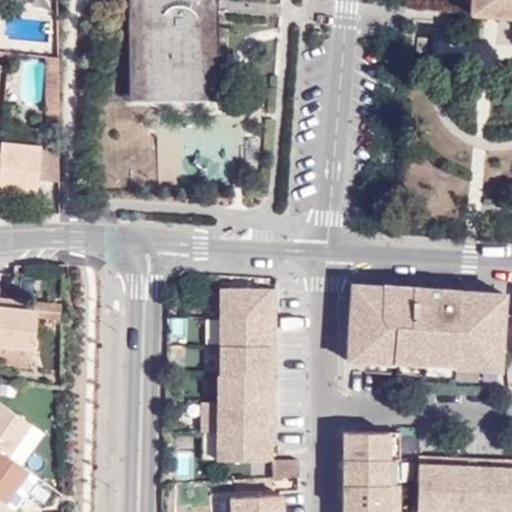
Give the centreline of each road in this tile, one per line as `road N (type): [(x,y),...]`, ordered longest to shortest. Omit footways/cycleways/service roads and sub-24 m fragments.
road 1 (unclassified): [(144,234),(137,511)]
road 2 (residential): [(350,0),(327,252)]
road 3 (residential): [(325,400),(511,415)]
road 4 (tertiary): [(327,252),(511,265)]
road 5 (tertiary): [(144,234),(327,252)]
road 6 (residential): [(325,400),(327,252)]
road 7 (tertiary): [(0,241),(144,234)]
